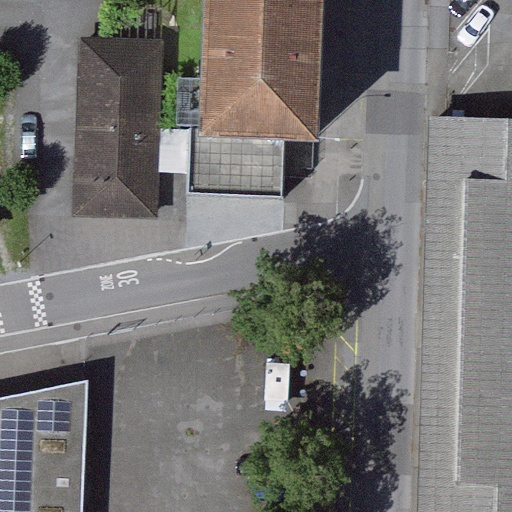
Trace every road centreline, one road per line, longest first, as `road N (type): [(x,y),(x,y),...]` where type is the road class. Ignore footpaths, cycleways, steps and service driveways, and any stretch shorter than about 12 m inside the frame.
road 1 (residential): [(0,310),(390,249)]
road 2 (residential): [(390,249),(380,511)]
road 3 (residential): [(399,0),(390,249)]
